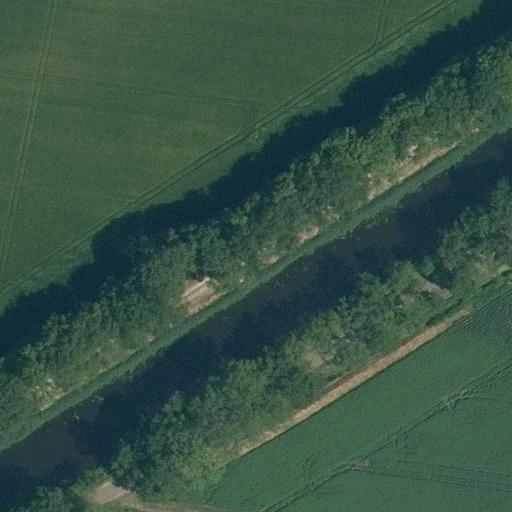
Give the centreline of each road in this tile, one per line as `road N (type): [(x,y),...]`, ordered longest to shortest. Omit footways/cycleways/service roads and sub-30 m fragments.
road 1 (track): [(0,432),(511,102)]
road 2 (unclassified): [(79,511),(511,234)]
